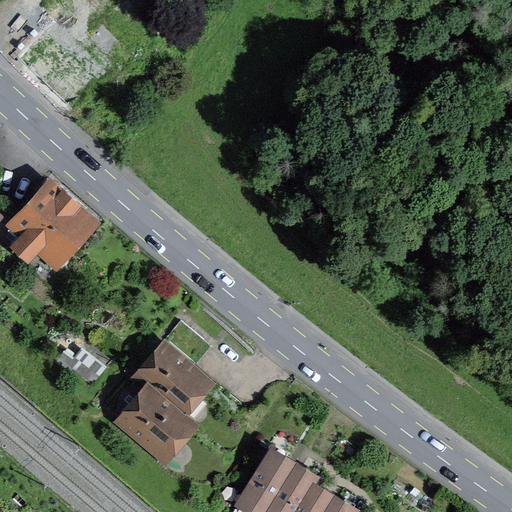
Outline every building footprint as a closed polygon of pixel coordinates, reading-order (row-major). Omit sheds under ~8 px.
[(55,25),(52,28),(43,18),(13,49),(23,58),(18,63),(67,111),(104,73),(98,66),(108,56),(87,36),(77,46),(55,25)] [(5,226),(19,238),(9,249),(28,265),(37,255),(57,273),(102,224),(50,177),(5,226)] [(181,320),(173,330),(204,356),(212,346),(181,320)] [(173,330),(164,340),(196,366),(204,356),(173,330)] [(164,340),(163,339),(131,378),(142,388),(148,382),(190,417),(217,384),(196,366),(164,340)] [(106,367),(82,348),(76,355),(68,348),(65,351),(64,350),(54,362),(69,373),(72,369),(92,385),(106,367)] [(148,382),(142,388),(113,423),(166,467),(201,426),(190,417),(148,382)] [(222,488),(252,506),(286,448),(257,430),(222,488)] [(252,506),(262,511),(281,511),(306,469),(310,471),(314,464),(286,448),(252,506)] [(314,511),(331,484),(310,471),(306,469),(281,511),(314,511)] [(353,511),(360,501),(331,484),(314,511),(353,511)]
